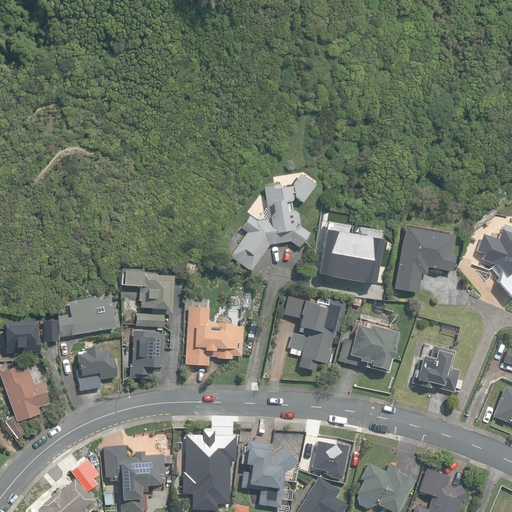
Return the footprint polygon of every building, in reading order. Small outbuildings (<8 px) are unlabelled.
[(249,272),(257,260),(269,245),(289,241),(297,247),(308,233),(300,226),(298,214),(293,211),(291,211),(290,201),(297,199),(302,202),(315,185),(300,174),(291,185),(280,189),(279,184),(262,187),(268,219),(255,221),(249,216),(240,228),(246,233),(229,256),(249,272)] [(393,289),(417,293),(420,274),(425,275),(427,268),(450,272),(453,254),(450,253),(453,236),(404,227),(393,289)] [(496,281),(509,298),(511,294),(511,231),(501,227),(496,238),(482,233),(477,245),(482,246),(480,250),(483,252),(480,259),(493,263),(500,270),(498,272),(496,281)] [(339,236),(335,228),(325,234),(323,241),(319,244),(322,249),(320,265),(327,263),(329,263),(329,267),(362,272),(363,268),(367,269),(372,272),(373,258),(378,254),(375,249),(376,241),(369,234),(362,239),(339,236)] [(133,326),(162,327),(162,314),(171,314),(173,275),(155,275),(155,274),(141,273),(142,271),(123,271),(123,285),(140,285),(140,293),(137,293),(137,300),(139,300),(139,307),(148,307),(148,314),(134,313),(133,326)] [(315,304),(287,296),(282,315),(299,319),(296,327),(307,330),(297,366),(314,371),(316,362),(324,364),(333,331),(337,332),(344,304),(327,299),(326,304),(315,302),(315,304)] [(55,320),(58,336),(115,327),(109,297),(96,300),(95,297),(67,302),(70,317),(66,318),(65,314),(55,315),(55,320)] [(351,304),(359,306),(361,299),(353,297),(351,304)] [(184,364),(207,365),(208,356),(216,357),(216,358),(231,359),(231,356),(239,356),(241,326),(232,325),(232,323),(208,322),(209,306),(187,305),(184,364)] [(4,322),(6,352),(39,350),(39,337),(38,337),(37,320),(4,322)] [(59,341),(58,336),(55,320),(41,321),(43,341),(59,341)] [(363,366),(385,372),(385,370),(389,358),(390,359),(394,347),(391,346),(395,332),(368,325),(367,328),(355,325),(351,341),(343,339),(337,361),(358,366),(359,362),(364,363),(363,366)] [(128,378),(151,380),(152,367),(159,368),(159,367),(159,363),(162,363),(164,333),(148,332),(148,331),(131,330),(128,378)] [(433,387),(453,392),(458,370),(450,368),(454,351),(432,345),(430,356),(423,354),(422,360),(418,359),(413,376),(412,383),(433,389),(433,387)] [(76,370),(79,391),(99,387),(97,379),(115,376),(112,358),(107,359),(106,350),(98,351),(97,346),(84,349),(84,353),(76,354),(79,369),(76,370)] [(511,347),(511,349),(506,347),(501,361),(511,365),(511,366),(511,368),(511,347)] [(0,371),(0,376),(15,418),(16,421),(17,421),(39,413),(37,407),(48,403),(41,381),(33,384),(27,367),(19,370),(17,366),(0,371)] [(511,389),(503,386),(491,416),(505,422),(507,417),(511,418),(511,389)] [(16,421),(15,418),(14,416),(5,422),(16,438),(25,432),(17,421),(16,421)] [(257,504),(278,507),(283,471),(296,461),(284,445),(273,453),(269,455),(271,443),(247,440),(242,472),(238,472),(237,478),(241,479),(240,487),(259,490),(257,504)] [(117,476),(118,492),(145,490),(145,484),(163,482),(161,454),(125,457),(124,444),(100,446),(102,477),(117,476)] [(190,454),(189,478),(200,478),(199,490),(231,491),(232,455),(190,454)] [(382,507),(391,511),(395,511),(407,488),(410,488),(414,480),(397,471),(398,468),(388,463),(384,471),(367,462),(359,478),(363,480),(356,494),(357,494),(355,497),(357,504),(365,508),(372,506),(372,505),(381,509),(382,507)] [(457,511),(461,501),(466,499),(459,485),(453,488),(446,485),(449,477),(424,468),(417,491),(431,495),(427,509),(414,504),(411,511),(457,511)] [(35,511),(77,511),(92,499),(82,489),(89,483),(81,475),(75,480),(74,479),(59,492),(58,490),(41,505),(42,506),(35,511)] [(295,511),(341,511),(346,505),(334,497),(338,490),(317,477),(295,511)]
